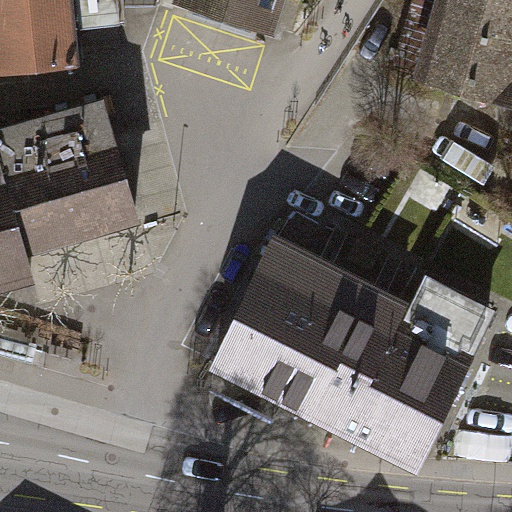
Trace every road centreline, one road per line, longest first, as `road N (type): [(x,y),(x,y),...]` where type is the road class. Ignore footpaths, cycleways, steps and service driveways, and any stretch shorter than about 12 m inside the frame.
road 1 (residential): [(280,87),(126,410),(109,471)]
road 2 (secondary): [(109,471),(375,511)]
